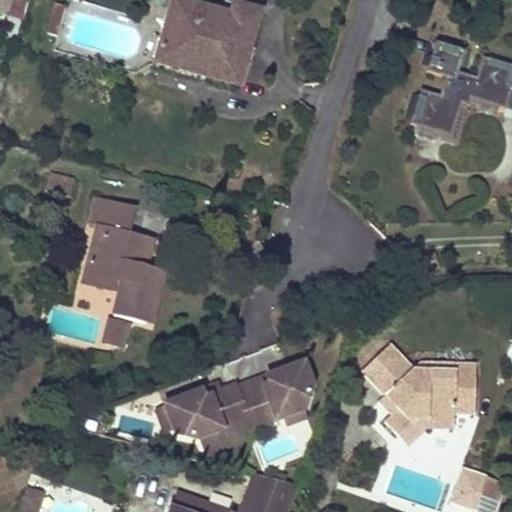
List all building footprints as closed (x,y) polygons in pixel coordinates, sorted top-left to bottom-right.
[(22,20),(28,0),(26,0),(11,0),(7,16),(22,20)] [(243,65),(250,37),(257,10),(231,3),(228,14),(175,0),(170,0),(154,62),(200,74),(205,55),(243,65)] [(66,7),(57,5),(48,33),(58,36),(66,7)] [(471,98),(494,106),(511,111),(511,89),(510,89),(511,83),(511,67),(481,57),(475,77),(457,72),(463,52),(434,43),(425,72),(445,78),(439,96),(420,89),(409,124),(451,137),(461,104),(468,107),(471,98)] [(200,74),(237,84),(243,65),(205,55),(200,74)] [(47,180),(71,185),(72,179),(48,173),(47,180)] [(68,198),(70,192),(71,185),(47,180),(44,192),(68,198)] [(146,305),(149,305),(152,306),(161,272),(147,268),(134,264),(137,254),(145,257),(149,238),(126,232),(133,208),(92,197),(85,225),(94,227),(103,230),(96,255),(87,253),(81,277),(117,286),(116,293),(111,315),(142,324),(146,305)] [(96,255),(103,230),(94,227),(87,253),(96,255)] [(147,268),(154,239),(149,238),(145,257),(137,254),(134,264),(147,268)] [(117,286),(81,277),(80,283),(116,293),(117,286)] [(108,319),(102,342),(115,346),(121,323),(108,319)] [(127,324),(121,323),(115,346),(118,347),(121,347),(127,324)] [(414,370),(391,347),(351,333),(340,365),(362,373),(385,397),(399,410),(392,417),(385,424),(398,436),(416,419),(428,420),(428,429),(454,429),(455,415),(475,415),(475,365),(421,364),(414,370)] [(201,391),(163,405),(173,434),(195,439),(245,421),(249,430),(303,411),(311,386),(303,364),(265,378),(267,384),(237,395),(235,388),(234,386),(219,392),(203,397),(201,391)] [(399,410),(385,397),(378,404),(392,417),(399,410)] [(416,419),(398,436),(409,447),(428,429),(428,420),(416,419)] [(452,503),(474,511),(486,478),(463,470),(452,503)] [(476,511),(493,511),(503,483),(486,478),(474,511),(476,511)] [(39,511),(43,493),(24,489),(19,511),(39,511)] [(206,511),(208,507),(176,495),(171,509),(169,509),(167,511),(206,511)] [(252,511),(286,511),(288,508),(257,497),(252,511)]
